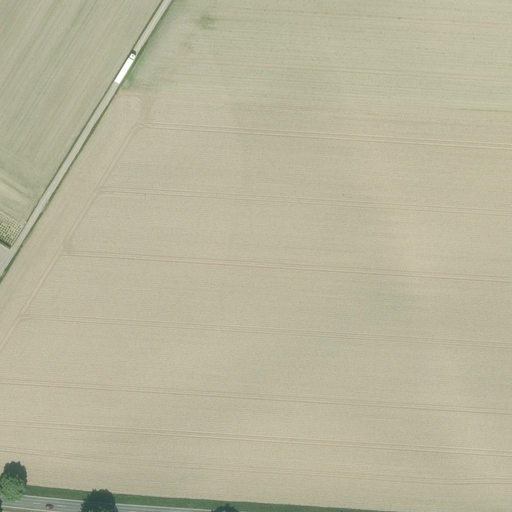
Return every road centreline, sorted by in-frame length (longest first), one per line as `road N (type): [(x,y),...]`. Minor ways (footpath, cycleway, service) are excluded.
road 1 (track): [(0,271),(167,0)]
road 2 (secondary): [(0,500),(120,511)]
